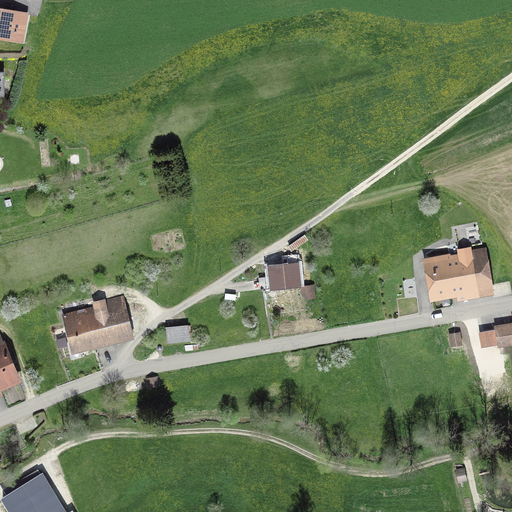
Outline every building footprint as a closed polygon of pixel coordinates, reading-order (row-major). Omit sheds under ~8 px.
[(0,36),(18,40),(23,12),(0,8),(0,36)] [(493,286),(486,250),(472,252),(471,248),(457,250),(457,254),(426,260),(433,297),(493,286)] [(281,284),(301,282),(298,254),(282,255),(283,265),(269,266),(270,275),(258,276),(260,290),(282,288),(281,284)] [(313,285),(303,286),(304,296),(314,295),(313,285)] [(72,350),(133,335),(125,303),(107,308),(105,300),(91,303),(93,309),(79,313),(78,310),(63,314),(72,350)] [(511,341),(511,319),(494,323),(494,327),(479,330),(481,345),(497,343),(497,344),(511,341)] [(188,340),(187,326),(168,327),(168,341),(188,340)] [(462,343),(460,330),(449,332),(451,345),(462,343)] [(0,399),(2,398),(0,393),(0,392),(21,384),(1,335),(0,335),(0,399)] [(146,377),(148,387),(160,384),(158,375),(146,377)] [(463,480),(467,479),(465,466),(456,468),(460,491),(465,490),(463,480)] [(42,469),(0,494),(10,511),(74,511),(72,508),(67,511),(42,469)]
